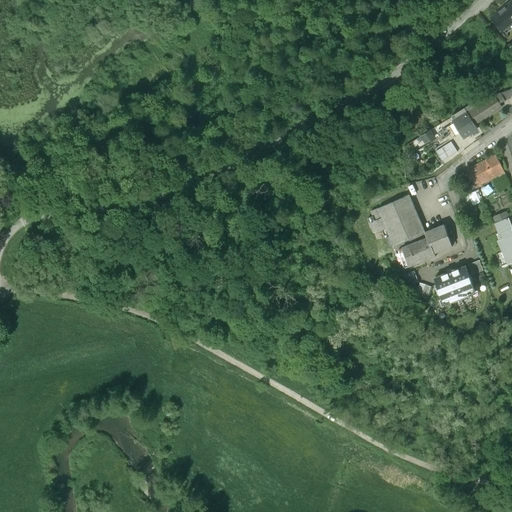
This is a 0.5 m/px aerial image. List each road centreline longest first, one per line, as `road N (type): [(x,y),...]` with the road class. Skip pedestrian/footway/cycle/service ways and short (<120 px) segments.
road 1 (residential): [(0,250),(7,230),(22,223),(209,178),(383,82),(483,0)]
road 2 (track): [(0,285),(138,310),(379,444),(511,488)]
road 3 (unknown): [(267,0),(224,92),(173,141),(139,153),(96,141)]
